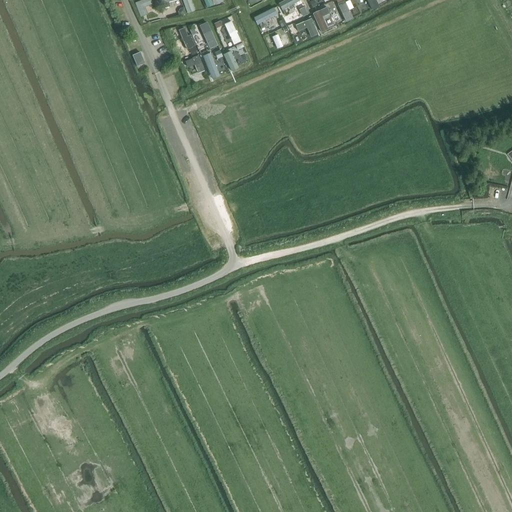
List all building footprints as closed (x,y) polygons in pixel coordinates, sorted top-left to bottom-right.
[(322,26),(339,21),(333,2),(316,8),(322,26)] [(261,21),(278,12),(273,3),(256,12),(261,21)] [(305,7),(299,10),(303,17),(309,15),(305,7)] [(298,39),(320,30),(314,14),(293,22),(298,33),(296,34),(298,39)] [(236,17),(228,19),(234,41),(242,39),(236,17)] [(199,23),(201,29),(203,28),(209,41),(217,38),(209,18),(199,23)] [(163,50),(170,47),(167,41),(160,44),(163,50)] [(235,42),(238,57),(245,56),(244,49),(248,48),(247,42),(239,43),(238,42),(235,42)] [(232,68),(240,65),(233,46),(225,49),(232,68)] [(145,64),(140,53),(132,56),(137,68),(145,64)] [(45,393),(39,395),(43,406),(49,404),(45,393)]
